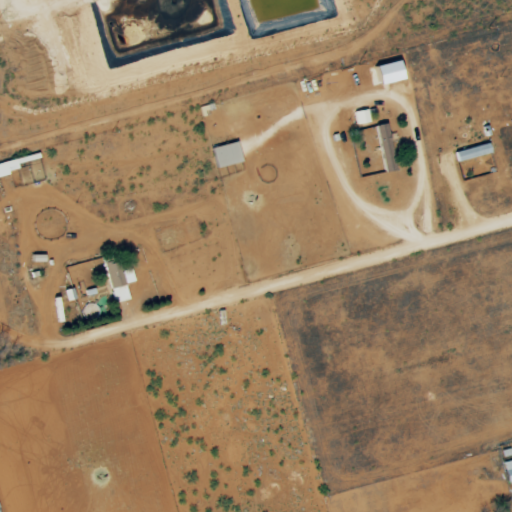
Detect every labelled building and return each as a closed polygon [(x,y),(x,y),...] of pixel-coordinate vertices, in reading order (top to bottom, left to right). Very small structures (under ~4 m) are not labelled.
[(367,124),(366,111),(352,112),(354,125),(367,124)] [(374,127),(383,173),(394,171),(385,125),(374,127)] [(215,169),(240,162),(235,142),(210,149),(215,169)] [(456,163),(489,154),(486,144),(453,153),(456,163)] [(0,175),(20,172),(18,160),(0,163),(0,175)] [(127,301),(123,285),(133,283),(130,269),(120,271),(117,260),(103,264),(112,304),(127,301)] [(506,490),(511,489),(511,460),(502,462),(506,490)]
